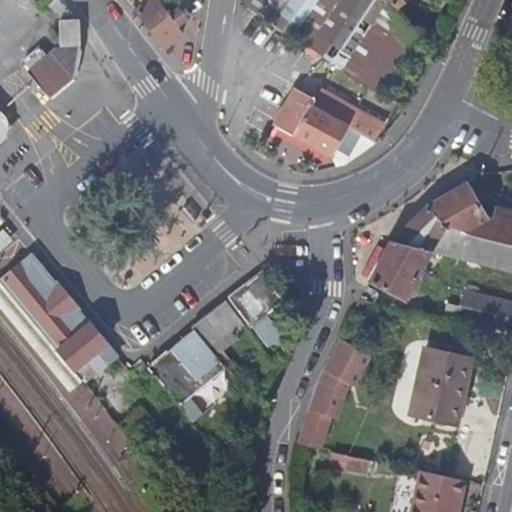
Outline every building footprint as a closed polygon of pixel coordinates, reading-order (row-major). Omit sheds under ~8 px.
[(155,0),(137,15),(164,50),(182,35),(169,18),(156,0),(155,0)] [(156,0),(169,18),(183,6),(178,0),(156,0)] [(319,53),(380,93),(419,37),(414,31),(396,8),(389,0),(243,0),(243,3),(310,47),(319,53)] [(79,80),(90,80),(89,54),(82,54),(81,25),(60,25),(60,56),(34,56),(34,104),(79,104),(79,80)] [(315,59),(319,53),(310,47),(306,53),(315,59)] [(295,89),(274,126),(332,157),(349,127),(363,135),(372,117),(339,97),(329,116),(312,107),(315,100),(295,89)] [(33,136),(52,113),(39,103),(20,126),(33,136)] [(0,112),(0,147),(17,126),(0,112)] [(447,162),(453,176),(468,170),(463,156),(447,162)] [(467,185),(430,208),(443,230),(460,234),(486,219),(467,185)] [(443,230),(430,208),(394,243),(431,252),(443,230)] [(489,220),(495,222),(498,210),(492,208),(489,220)] [(511,213),(498,210),(495,222),(489,220),(486,219),(460,234),(468,236),(511,246),(511,213)] [(460,234),(443,230),(431,252),(437,254),(440,247),(463,255),(468,236),(460,234)] [(0,257),(15,244),(4,232),(0,235),(0,257)] [(463,255),(462,260),(511,271),(511,246),(468,236),(463,255)] [(405,300),(431,252),(394,243),(372,282),(405,300)] [(437,254),(462,260),(463,255),(440,247),(437,254)] [(56,282),(32,255),(2,281),(26,308),(35,319),(43,329),(60,348),(55,353),(82,383),(118,352),(90,320),(89,321),(79,310),(80,309),(68,295),(57,281),(56,282)] [(284,302),(266,278),(263,275),(258,279),(247,287),(268,315),(284,302)] [(268,315),(247,287),(231,300),(253,327),(268,315)] [(509,334),(511,320),(511,303),(468,293),(461,322),(509,334)] [(236,333),(245,325),(227,303),(196,327),(196,331),(218,357),(240,337),(236,333)] [(197,380),(221,361),(218,357),(196,331),(173,350),(191,372),(197,380)] [(357,389),(373,358),(340,341),(319,383),(298,445),(322,450),(333,418),(339,421),(347,394),(352,386),(357,389)] [(191,372),(173,350),(151,367),(170,388),(191,372)] [(472,360),(428,351),(414,414),(457,423),(472,360)] [(120,411),(130,434),(154,424),(144,401),(120,411)] [(368,461),(350,457),(347,470),(366,474),(368,461)] [(457,511),(465,481),(421,471),(411,511),(457,511)]
